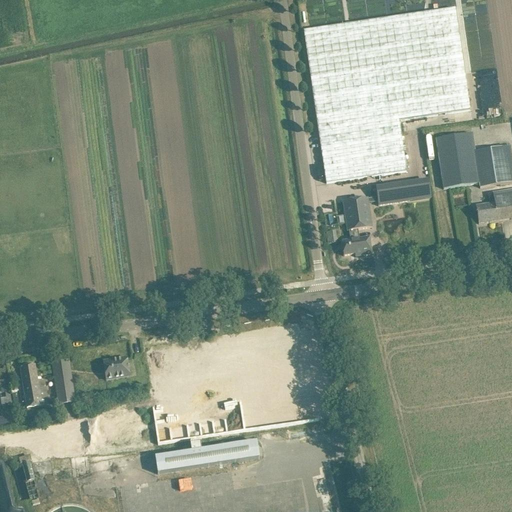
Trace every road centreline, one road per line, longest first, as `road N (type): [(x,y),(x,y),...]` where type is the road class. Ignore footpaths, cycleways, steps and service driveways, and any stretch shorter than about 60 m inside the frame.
road 1 (tertiary): [(0,338),(322,295)]
road 2 (unclassified): [(322,295),(282,0)]
road 3 (unclassified): [(371,511),(322,295)]
road 4 (tertiary): [(322,295),(511,267)]
